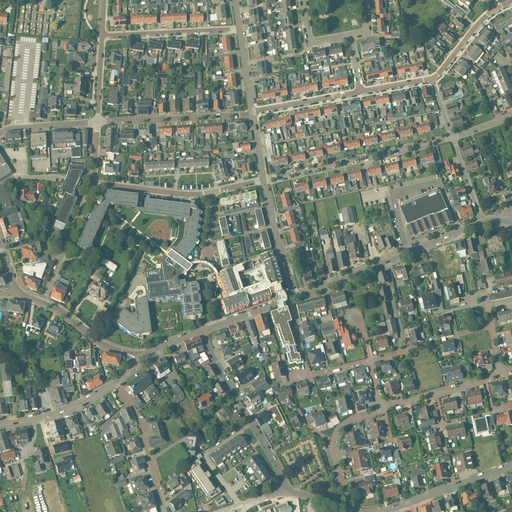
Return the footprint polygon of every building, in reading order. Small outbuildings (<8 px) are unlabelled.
[(375,3),(376,10),(383,9),(382,3),(395,2),(395,0),(382,0),(379,0),(379,3),(375,3)] [(468,9),(473,2),(470,0),(467,0),(463,5),(468,9)] [(287,8),(292,8),(291,1),(282,2),(283,8),(277,9),(277,12),(280,12),(287,11),(287,8)] [(464,15),(459,11),(456,8),(456,9),(453,11),(453,12),(462,18),(464,15)] [(380,18),(388,18),(391,17),(391,14),(383,15),(383,9),(376,10),(376,16),(380,16),(380,18)] [(284,21),(293,19),(292,13),(288,13),(287,11),(280,12),(281,15),(283,14),(284,21)] [(388,20),(388,18),(380,18),(380,21),(377,21),(378,28),(384,27),(384,21),(388,20)] [(462,31),(466,25),(460,20),(460,21),(457,18),(454,22),(457,24),(456,26),(462,31)] [(289,27),(294,26),(293,19),(284,21),(285,27),(282,27),(283,30),(290,29),(289,27)] [(508,27),(504,20),(499,23),(503,30),(508,27)] [(442,23),(437,30),(443,34),(448,28),(442,23)] [(503,30),(499,23),(493,25),(497,33),(503,30)] [(385,33),(384,27),(378,28),(378,34),(382,34),(382,36),(389,36),(389,33),(385,33)] [(295,31),(290,32),(290,29),(283,30),(283,33),(286,32),(287,39),(296,38),(295,31)] [(482,36),(490,43),(494,37),(493,36),(495,34),(491,29),(487,32),(486,31),(482,36)] [(431,42),(427,47),(439,55),(438,56),(441,58),(446,52),(439,47),(436,45),(436,46),(434,45),(437,42),(432,38),(433,36),(428,32),(425,36),(429,38),(427,40),(431,42)] [(451,44),(456,38),(450,34),(447,32),(443,36),(447,38),(446,40),(451,44)] [(490,43),(482,36),(478,42),(480,43),(478,45),(485,51),(487,48),(486,47),(490,43)] [(0,46),(5,47),(5,45),(10,45),(11,38),(7,37),(7,41),(6,41),(0,40),(0,46)] [(269,45),(271,45),(272,51),(277,50),(276,41),(268,42),(269,45)] [(91,48),(88,45),(77,44),(67,43),(66,53),(75,54),(74,63),(84,64),(85,54),(91,48)] [(294,51),(297,50),(297,44),(288,45),(288,51),(286,51),(287,55),(294,54),(294,51)] [(492,54),(495,56),(502,46),(500,44),(492,54)] [(483,53),(485,51),(478,45),(476,47),(475,46),(471,52),(478,58),(482,53),(483,53)] [(339,55),(343,54),(341,47),(335,48),(337,55),(338,59),(338,64),(338,65),(345,64),(344,60),(340,61),(339,55)] [(426,49),(429,52),(430,53),(428,56),(431,58),(430,59),(436,64),(440,58),(441,58),(438,56),(439,55),(427,47),(426,49)] [(313,55),(307,56),(308,61),(317,59),(317,63),(318,63),(319,67),(322,67),(321,62),(320,58),(319,51),(313,52),(313,55)] [(468,58),(466,60),(473,66),(475,63),(478,58),(471,52),(467,57),(468,58)] [(116,65),(116,68),(120,69),(122,56),(118,56),(117,55),(112,54),(110,64),(116,65)] [(463,62),(459,67),(467,73),(471,68),(473,66),(466,60),(464,63),(463,62)] [(417,72),(423,71),(422,67),(425,67),(424,61),(421,61),(422,64),(418,65),(418,63),(415,63),(416,66),(417,72)] [(0,91),(9,92),(11,65),(6,65),(3,88),(0,87),(0,91)] [(385,71),(387,78),(393,77),(391,67),(385,68),(385,71)] [(467,73),(459,67),(455,72),(454,78),(460,79),(462,77),(463,78),(467,73)] [(115,72),(111,71),(109,82),(118,83),(119,74),(121,74),(121,69),(120,69),(116,68),(115,72)] [(495,72),(497,77),(505,74),(503,68),(495,72)] [(335,81),(336,87),(342,86),(341,80),(340,74),(334,75),(335,81)] [(505,74),(497,77),(500,83),(508,79),(505,74)] [(500,83),(502,88),(510,85),(508,79),(500,83)] [(85,96),(86,81),(75,80),(75,83),(65,82),(65,91),(75,92),(74,95),(76,95),(75,98),(83,99),(84,95),(85,96)] [(130,81),(130,86),(127,86),(127,90),(133,90),(133,83),(137,83),(137,81),(130,81)] [(504,94),(511,90),(511,89),(510,85),(502,88),(504,94)] [(462,91),(453,95),(451,88),(441,92),(444,100),(451,97),(452,101),(464,97),(462,91)] [(424,99),(426,98),(427,103),(433,102),(432,97),(431,97),(429,89),(422,91),(424,99)] [(117,105),(118,100),(116,100),(118,91),(110,90),(108,103),(114,104),(114,105),(117,105)] [(199,95),(199,103),(197,103),(198,112),(203,111),(201,90),(195,90),(195,95),(199,95)] [(419,104),(418,99),(417,92),(410,93),(411,101),(412,100),(413,106),(419,104)] [(61,103),(61,99),(53,99),(53,95),(49,95),(48,107),(51,107),(51,111),(61,111),(61,107),(60,107),(60,103),(61,103)] [(175,95),(175,102),(170,102),(170,114),(180,113),(179,102),(180,102),(180,95),(175,95)] [(393,103),(396,102),(397,106),(400,106),(400,102),(398,95),(392,96),(393,103)] [(503,105),(511,102),(509,96),(500,100),(503,105)] [(383,105),(382,98),(375,99),(377,106),(379,105),(380,108),(384,107),(383,105)] [(46,100),(41,100),(41,108),(37,108),(36,120),(43,120),(44,114),(47,115),(47,109),(46,109),(47,105),(46,104),(46,100)] [(132,105),(128,104),(128,100),(123,100),(123,104),(123,115),(132,115),(132,105)] [(137,115),(148,115),(148,108),(151,108),(151,100),(143,100),(143,103),(142,103),(142,101),(138,101),(138,104),(137,104),(137,115)] [(226,108),(239,107),(238,100),(230,101),(231,104),(229,104),(228,103),(225,103),(226,108)] [(185,113),(194,113),(193,101),(185,101),(185,113)] [(505,111),(511,108),(511,104),(511,102),(503,105),(505,111)] [(76,103),(74,103),(71,103),(71,105),(71,110),(66,110),(66,116),(76,116),(76,103)] [(357,116),(354,104),(354,103),(347,105),(349,113),(352,112),(353,117),(354,116),(355,125),(358,124),(357,118),(358,118),(357,116)] [(463,104),(457,106),(456,103),(446,106),(449,115),(459,111),(465,109),(463,104)] [(315,118),(313,111),(307,112),(308,119),(309,122),(313,121),(314,124),(316,123),(315,118)] [(294,114),(296,121),(296,124),(303,123),(302,120),(301,113),(294,114)] [(431,131),(430,128),(432,128),(431,125),(431,122),(430,119),(429,116),(427,117),(428,121),(429,125),(423,126),(424,133),(431,131)] [(286,126),(292,124),(290,117),(284,119),(286,126)] [(405,127),(407,137),(413,135),(413,132),(415,132),(413,124),(413,123),(412,118),(409,118),(410,123),(410,125),(411,126),(405,127)] [(466,121),(463,122),(461,118),(451,121),(454,129),(467,125),(466,121)] [(388,134),(389,141),(396,139),(395,136),(397,136),(394,121),(391,122),(392,126),(393,129),(393,130),(387,131),(388,134)] [(394,121),(397,136),(400,135),(400,138),(407,137),(405,127),(399,128),(398,128),(397,121),(394,121)] [(274,129),(272,122),(265,124),(267,131),(274,129)] [(237,132),(247,131),(246,125),(243,126),(243,123),(236,124),(228,125),(229,133),(233,133),(233,132),(237,132)] [(413,124),(415,132),(417,131),(418,134),(424,133),(423,126),(417,127),(416,123),(413,124)] [(370,138),(372,145),(378,143),(377,140),(380,140),(378,132),(376,126),(374,127),(376,134),(370,136),(370,138)] [(141,137),(146,136),(145,128),(139,129),(139,136),(136,136),(136,139),(136,146),(140,146),(140,141),(141,141),(141,137)] [(154,132),(152,132),(152,128),(145,128),(146,136),(150,136),(150,147),(157,146),(157,138),(154,139),(154,132)] [(87,147),(88,131),(82,131),(83,138),(80,139),(81,153),(84,153),(84,152),(84,151),(86,151),(87,147)] [(114,143),(117,143),(118,139),(118,137),(114,136),(115,131),(108,131),(107,143),(105,143),(105,147),(106,147),(106,153),(115,154),(116,147),(114,147),(114,143)] [(8,140),(6,140),(6,145),(12,144),(12,146),(17,146),(17,144),(21,144),(21,140),(21,132),(8,133),(8,140)] [(81,159),(81,158),(81,153),(80,139),(79,132),(69,133),(69,132),(53,133),(53,134),(52,134),(52,138),(53,150),(70,149),(71,159),(81,159)] [(118,139),(117,143),(117,147),(122,147),(122,144),(127,144),(127,140),(127,132),(121,132),(121,139),(118,139)] [(132,146),(136,146),(136,139),(133,139),(133,132),(127,132),(127,140),(132,140),(132,146)] [(380,140),(382,139),(383,142),(389,141),(388,134),(382,136),(381,132),(378,132),(380,140)] [(45,135),(39,135),(37,135),(30,136),(31,149),(46,148),(45,135)] [(353,142),(354,149),(361,147),(360,144),(362,144),(360,136),(358,137),(358,141),(353,142)] [(372,145),(370,138),(364,140),(363,136),(360,136),(362,144),(364,143),(365,146),(372,145)] [(345,148),(347,147),(348,150),(354,149),(353,142),(347,143),(346,140),(343,140),(345,148)] [(333,147),(335,153),(341,152),(340,149),(343,148),(341,141),(338,141),(339,145),(333,147)] [(233,150),(241,149),(241,153),(250,152),(248,144),(240,145),(233,146),(233,150)] [(328,155),(335,153),(333,147),(327,148),(326,144),(323,145),(325,152),(327,152),(328,155)] [(316,151),(317,157),(323,156),(323,153),(325,152),(323,145),(321,145),(321,149),(316,151)] [(476,147),(472,149),(471,146),(461,150),(464,158),(479,153),(476,147)] [(316,151),(309,152),(309,148),(306,149),(308,156),(310,156),(311,159),(317,157),(316,151)] [(298,155),(299,161),(306,160),(305,157),(308,156),(306,149),(303,150),(304,153),(298,155)] [(293,163),(299,161),(298,155),(297,151),(291,152),(288,153),(290,160),(292,160),(293,163)] [(0,180),(12,174),(0,153),(0,180)] [(280,159),(282,165),(288,164),(288,161),(290,160),(288,153),(286,154),(286,157),(280,159)] [(428,164),(434,162),(436,169),(438,169),(438,170),(441,169),(440,164),(438,165),(436,156),(433,157),(433,155),(426,157),(428,164)] [(274,156),(273,156),(271,157),(272,164),(275,164),(275,167),(282,165),(280,159),(280,156),(274,158),(274,156)] [(420,160),(418,161),(420,169),(423,168),(422,165),(428,164),(426,157),(420,158),(420,160)] [(478,166),(483,165),(480,157),(475,159),(475,161),(466,164),(469,173),(479,169),(478,166)] [(239,163),(242,163),(241,158),(234,160),(236,170),(240,169),(239,163)] [(417,170),(420,169),(418,161),(416,161),(415,159),(409,161),(410,168),(417,166),(417,170)] [(449,170),(453,180),(460,178),(456,166),(452,168),(450,160),(446,162),(448,170),(449,170)] [(403,164),(400,165),(402,173),(411,171),(410,168),(409,161),(402,162),(403,164)] [(152,171),(152,164),(147,164),(146,162),(143,162),(143,166),(145,166),(145,171),(152,171)] [(229,170),(228,171),(226,163),(225,164),(218,166),(220,173),(230,171),(229,170)] [(400,174),(402,173),(400,165),(398,165),(397,163),(391,165),(393,172),(399,170),(400,174)] [(242,175),(252,173),(251,165),(245,165),(245,164),(243,164),(243,167),(241,168),(242,175)] [(131,171),(130,171),(130,177),(138,177),(138,172),(138,165),(131,165),(131,171)] [(385,168),(383,169),(385,177),(387,177),(386,173),(393,172),(391,165),(385,166),(385,168)] [(65,226),(66,227),(67,224),(67,223),(70,216),(71,217),(73,211),(72,210),(76,203),(78,201),(77,200),(70,197),(72,194),(73,195),(83,173),(83,170),(84,170),(85,170),(85,167),(69,166),(69,172),(60,193),(61,193),(59,198),(63,199),(53,221),(65,227),(65,226)] [(380,167),(374,169),(375,176),(382,174),(382,178),(385,177),(383,169),(381,169),(380,167)] [(369,177),(375,176),(374,169),(367,170),(368,172),(365,173),(367,181),(368,181),(369,185),(371,185),(369,177)] [(230,171),(220,173),(221,180),(228,179),(227,174),(230,173),(230,171)] [(361,172),(354,173),(356,180),(362,179),(364,186),(366,186),(365,180),(364,173),(361,174),(361,172)] [(356,180),(354,173),(348,175),(348,177),(346,177),(348,190),(351,189),(349,182),(356,180)] [(349,192),(348,190),(346,177),(344,178),(343,176),(337,177),(338,184),(339,188),(345,186),(346,192),(349,192)] [(328,181),(330,190),(333,189),(332,186),(338,184),(337,177),(330,179),(331,181),(328,181)] [(499,190),(496,183),(495,179),(489,181),(491,185),(488,186),(492,195),(499,193),(499,191),(499,190)] [(332,196),(330,190),(328,181),(326,182),(326,180),(319,181),(321,188),(327,187),(329,197),(332,196)] [(321,188),(319,181),(313,183),(313,185),(311,185),(314,198),(316,197),(314,190),(321,188)] [(0,211),(12,207),(4,184),(0,186),(0,211)] [(308,186),(308,184),(301,185),(303,192),(309,191),(311,198),(314,198),(311,185),(308,186)] [(303,192),(301,185),(295,187),(295,189),(293,189),(295,198),(298,197),(297,194),(303,192)] [(454,200),(459,198),(467,196),(464,189),(457,191),(457,190),(451,192),(454,200)] [(506,201),(511,198),(511,189),(510,190),(510,191),(507,192),(506,190),(502,192),(506,201)] [(34,202),(34,192),(27,192),(27,191),(21,191),(21,202),(34,202)] [(440,191),(400,207),(408,227),(407,228),(412,240),(437,229),(438,230),(453,223),(448,211),(440,191)] [(283,203),(290,201),(289,195),(292,195),(291,192),(283,194),(283,196),(281,197),(283,203)] [(88,224),(85,232),(86,232),(85,235),(83,234),(85,235),(83,238),(82,237),(79,245),(80,245),(79,248),(78,247),(77,248),(87,252),(90,253),(93,247),(91,247),(106,214),(107,211),(106,210),(109,206),(110,205),(113,206),(130,208),(130,210),(136,210),(137,207),(138,197),(138,198),(135,198),(135,196),(127,195),(126,197),(124,196),(124,194),(123,196),(121,196),(121,194),(109,193),(109,194),(107,194),(107,193),(106,193),(106,197),(105,198),(106,200),(103,202),(99,198),(96,203),(100,205),(98,209),(95,208),(96,209),(95,211),(94,211),(90,218),(92,219),(90,222),(89,221),(88,221),(90,222),(89,224),(88,224)] [(170,252),(171,252),(187,264),(187,265),(189,264),(189,263),(192,262),(193,248),(195,248),(195,245),(198,242),(196,240),(196,238),(199,235),(197,233),(197,231),(199,227),(198,226),(198,223),(200,220),(199,219),(199,216),(201,213),(197,210),(194,207),(194,205),(190,204),(189,207),(144,201),(143,213),(172,217),(180,223),(183,218),(186,219),(184,239),(175,250),(173,248),(170,252)] [(295,207),(292,208),(290,201),(283,203),(284,210),(286,209),(287,212),(295,209),(295,207)] [(460,203),(455,205),(452,206),(455,213),(458,211),(461,220),(469,217),(467,212),(469,211),(468,210),(467,211),(466,211),(465,208),(462,209),(460,203)] [(12,207),(0,211),(0,223),(6,239),(10,238),(19,236),(18,232),(24,231),(22,223),(27,221),(24,212),(19,214),(15,206),(12,207)] [(471,219),(474,217),(470,206),(465,208),(466,211),(467,211),(468,210),(469,211),(467,212),(469,217),(470,217),(471,219)] [(286,214),(287,221),(294,219),(293,213),(300,211),(301,215),(302,215),(301,208),(299,209),(295,209),(287,212),(288,214),(286,214)] [(345,226),(355,224),(352,208),(342,210),(343,218),(345,226)] [(373,228),(389,224),(387,218),(372,222),(373,228)] [(303,223),(296,225),(294,219),(287,221),(289,227),(291,226),(292,229),(300,227),(304,226),(303,223)] [(300,227),(292,229),(292,231),(290,232),(292,238),(299,236),(301,236),(299,230),(304,229),(304,226),(300,227)] [(320,230),(320,239),(329,239),(329,234),(330,234),(330,230),(320,230)] [(388,251),(395,248),(393,242),(395,241),(392,230),(382,234),(383,237),(377,240),(381,251),(387,249),(388,251)] [(348,233),(343,234),(345,247),(348,246),(350,255),(351,254),(352,261),(362,259),(359,244),(356,244),(354,235),(349,237),(348,233)] [(301,243),(299,236),(292,238),(293,245),(301,243)] [(502,238),(488,241),(490,252),(495,251),(496,253),(501,252),(502,256),(506,255),(505,249),(502,238)] [(475,239),(466,241),(469,255),(478,253),(475,239)] [(463,242),(456,244),(455,244),(457,253),(460,253),(461,257),(466,256),(465,251),(466,251),(464,242),(463,242)] [(442,246),(446,264),(458,261),(453,243),(442,246)] [(37,259),(39,259),(39,258),(38,255),(41,254),(39,245),(27,247),(27,249),(22,250),(22,251),(22,253),(23,255),(23,256),(22,258),(23,258),(23,259),(24,260),(29,260),(30,261),(37,260),(37,259)] [(139,339),(143,339),(143,336),(150,335),(149,330),(151,329),(147,303),(182,298),(185,317),(186,317),(187,319),(193,319),(193,320),(195,319),(195,318),(201,318),(201,315),(202,315),(198,287),(197,287),(197,285),(196,285),(185,287),(185,283),(182,284),(182,282),(182,281),(182,280),(182,279),(182,278),(182,276),(182,275),(184,275),(184,277),(186,277),(186,275),(187,272),(184,270),(183,269),(187,264),(171,252),(170,253),(168,256),(167,257),(162,263),(162,264),(163,270),(149,271),(150,278),(152,277),(153,285),(147,286),(148,293),(145,293),(146,298),(144,300),(134,302),(135,303),(130,304),(132,315),(130,315),(128,313),(123,310),(115,321),(115,322),(119,325),(118,326),(131,335),(135,335),(135,337),(138,336),(139,339)] [(339,269),(348,267),(345,252),(336,254),(339,269)] [(274,261),(274,259),(272,253),(257,257),(257,258),(249,260),(250,264),(236,269),(224,273),(219,275),(228,298),(229,298),(229,300),(221,303),(225,315),(249,307),(248,306),(271,298),(270,296),(274,295),(274,296),(277,295),(278,297),(278,299),(279,301),(279,302),(279,303),(277,303),(277,305),(277,306),(277,307),(277,308),(284,305),(284,304),(286,303),(286,301),(286,299),(286,298),(285,297),(284,295),(283,293),(282,292),(280,285),(282,285),(281,284),(282,283),(281,280),(275,261),(274,261)] [(330,273),(337,272),(334,254),(326,256),(330,273)] [(40,264),(45,264),(48,263),(47,256),(42,257),(43,260),(41,260),(41,258),(39,258),(39,259),(40,264)] [(485,260),(480,261),(484,276),(495,273),(494,269),(492,260),(491,258),(485,260)] [(500,258),(492,260),(494,269),(497,269),(497,268),(501,267),(500,265),(501,265),(500,258)] [(217,279),(220,278),(220,276),(218,276),(216,271),(210,265),(208,265),(202,263),(201,263),(194,263),(191,264),(189,263),(189,264),(187,265),(191,267),(194,265),(200,265),(201,265),(208,267),(209,268),(214,272),(214,273),(217,279)] [(45,266),(45,264),(40,264),(27,267),(23,267),(24,274),(33,277),(33,275),(42,279),(47,266),(45,266)] [(106,297),(108,297),(109,297),(109,296),(110,296),(110,295),(110,294),(110,293),(109,292),(101,286),(103,283),(101,282),(103,279),(101,278),(107,269),(100,264),(90,279),(97,283),(95,286),(94,286),(92,289),(93,290),(90,294),(93,296),(93,297),(94,298),(94,299),(96,300),(97,300),(97,299),(98,300),(98,299),(103,302),(106,297)] [(423,266),(419,267),(418,267),(419,267),(417,268),(414,268),(414,269),(416,273),(412,274),(414,279),(433,273),(430,264),(425,265),(424,266),(423,266)] [(315,269),(316,272),(319,278),(325,276),(323,269),(319,271),(318,267),(315,269)] [(405,267),(399,270),(398,268),(395,269),(397,276),(402,275),(407,273),(405,267)] [(314,280),(311,275),(312,274),(310,270),(307,271),(308,272),(303,274),(306,283),(314,280)] [(145,272),(147,286),(153,285),(152,277),(150,278),(149,271),(145,272)] [(386,272),(378,275),(380,282),(378,283),(379,286),(383,285),(390,283),(386,272)] [(28,276),(23,274),(23,275),(18,278),(21,286),(22,288),(23,289),(24,290),(25,290),(28,291),(29,289),(30,286),(25,284),(27,278),(28,276)] [(511,281),(511,275),(505,277),(505,276),(502,277),(495,279),(498,290),(501,289),(501,288),(503,288),(511,286),(511,281)] [(30,286),(29,289),(37,292),(40,283),(27,278),(25,284),(30,286)] [(60,279),(58,283),(55,282),(52,289),(55,290),(51,299),(61,303),(62,302),(65,303),(67,303),(67,301),(67,299),(63,297),(70,283),(60,279)] [(486,283),(483,284),(482,280),(477,281),(479,291),(487,289),(486,283)] [(459,285),(448,287),(449,294),(460,292),(459,285)] [(380,290),(379,290),(386,317),(391,316),(388,302),(389,302),(386,288),(384,289),(380,290)] [(510,291),(494,295),(493,294),(488,295),(490,302),(511,297),(511,296),(511,289),(510,290),(510,291)] [(460,292),(449,294),(451,301),(462,298),(460,292)] [(344,293),(337,295),(340,304),(346,302),(344,293)] [(337,295),(330,297),(333,306),(340,304),(337,295)] [(433,295),(422,297),(422,299),(419,300),(420,305),(424,304),(435,301),(433,295)] [(323,299),(296,306),(298,315),(299,315),(300,319),(309,317),(308,316),(317,313),(317,314),(326,312),(323,299)] [(23,315),(24,304),(1,301),(0,308),(0,311),(3,312),(0,325),(6,326),(8,312),(17,314),(17,315),(18,317),(21,317),(22,316),(22,315),(23,315)] [(411,301),(401,303),(402,309),(403,314),(404,314),(414,311),(411,301)] [(435,301),(424,304),(425,310),(436,308),(435,301)] [(278,311),(277,312),(270,314),(275,328),(276,328),(283,348),(285,347),(287,354),(286,354),(286,355),(287,354),(289,364),(296,362),(296,364),(303,363),(301,353),(297,354),(295,347),(296,347),(293,338),(294,337),(291,329),(290,329),(288,324),(291,323),(287,310),(287,309),(286,309),(278,311)] [(511,312),(504,314),(504,313),(498,315),(500,325),(511,321),(511,312)] [(262,333),(264,333),(265,335),(269,333),(269,331),(265,316),(254,319),(259,334),(262,333)] [(449,316),(438,319),(439,324),(441,323),(442,327),(451,325),(450,321),(451,321),(450,318),(449,318),(449,316)] [(31,327),(40,331),(42,327),(43,323),(43,322),(39,320),(39,319),(36,317),(31,327)] [(340,320),(333,322),(334,327),(335,331),(338,330),(338,329),(342,328),(340,320)] [(394,320),(387,322),(391,340),(398,338),(397,334),(394,320)] [(53,333),(56,334),(60,336),(61,332),(63,333),(64,329),(63,328),(64,327),(53,322),(49,330),(48,329),(46,333),(47,334),(51,336),(53,333)] [(251,322),(245,324),(249,334),(249,333),(254,332),(251,322)] [(333,322),(320,325),(321,330),(334,327),(333,322)] [(234,326),(233,326),(234,330),(233,330),(234,334),(239,333),(240,337),(244,336),(243,332),(240,324),(236,325),(233,326),(234,326)] [(312,327),(302,330),(305,340),(314,337),(312,327)] [(334,327),(321,330),(323,337),(336,333),(335,331),(334,327)] [(352,332),(346,334),(345,328),(342,328),(338,329),(338,330),(340,336),(342,335),(343,337),(342,339),(343,343),(345,343),(346,348),(350,347),(351,348),(354,348),(354,346),(355,346),(354,342),(357,340),(356,337),(353,336),(352,332)] [(226,330),(219,332),(220,335),(214,336),(215,340),(216,342),(217,342),(220,341),(226,339),(224,334),(227,333),(226,330)] [(419,331),(410,333),(413,344),(422,341),(419,331)] [(273,335),(270,335),(269,333),(265,335),(264,333),(262,333),(264,342),(267,343),(272,342),(272,344),(276,343),(273,335)] [(383,337),(377,339),(379,347),(383,346),(385,348),(389,347),(386,338),(386,337),(383,337)] [(199,338),(184,343),(187,352),(188,352),(195,350),(195,349),(196,349),(202,347),(199,338)] [(453,341),(443,344),(445,353),(455,350),(454,344),(453,341)] [(460,342),(454,344),(455,350),(455,351),(462,349),(460,342)] [(335,343),(328,346),(330,355),(331,356),(338,354),(337,348),(335,343)] [(257,345),(254,346),(253,347),(251,347),(253,351),(256,356),(261,354),(257,345)] [(322,345),(315,347),(317,351),(319,350),(321,354),(325,352),(322,345)] [(224,349),(223,350),(224,350),(222,351),(221,351),(222,353),(223,355),(224,357),(233,353),(231,350),(230,347),(224,349)] [(244,351),(242,352),(245,356),(253,351),(251,347),(244,351)] [(195,350),(188,352),(190,358),(190,359),(192,361),(194,360),(195,362),(197,361),(198,360),(197,358),(199,357),(197,353),(197,354),(195,350)] [(317,351),(308,353),(312,365),(323,362),(321,354),(319,350),(317,351)] [(91,359),(95,359),(95,353),(93,351),(85,352),(86,359),(84,359),(84,356),(79,356),(79,362),(86,362),(86,361),(90,361),(91,359)] [(71,369),(70,361),(72,361),(72,354),(71,354),(71,353),(68,353),(68,354),(65,354),(66,357),(64,357),(64,362),(66,362),(66,369),(71,369)] [(104,370),(109,371),(112,356),(104,354),(102,364),(108,365),(108,367),(105,367),(104,370)] [(181,357),(175,360),(177,365),(186,362),(183,354),(180,355),(181,357)] [(118,367),(120,357),(112,356),(109,371),(114,372),(114,369),(111,368),(111,366),(118,367)] [(487,358),(486,356),(481,357),(474,359),(476,364),(479,363),(480,367),(481,367),(481,368),(482,368),(483,368),(484,367),(484,366),(488,365),(487,358)] [(238,357),(227,363),(232,371),(243,365),(238,357)] [(87,367),(96,367),(95,359),(91,359),(90,361),(86,361),(86,362),(79,362),(79,367),(86,366),(87,367)] [(163,359),(154,365),(157,370),(160,374),(165,371),(170,368),(163,359)] [(192,361),(190,359),(187,361),(192,369),(199,365),(197,361),(195,362),(193,363),(192,361)] [(390,362),(381,364),(383,372),(392,370),(391,364),(390,362)] [(282,363),(271,366),(273,373),(284,370),(283,367),(282,363)] [(3,383),(6,403),(3,404),(3,399),(0,399),(0,415),(8,415),(7,406),(7,404),(13,403),(14,396),(12,381),(9,364),(0,365),(3,383)] [(212,366),(208,368),(209,369),(206,371),(211,379),(214,378),(218,375),(212,366)] [(460,368),(453,369),(456,380),(463,378),(460,368)] [(365,369),(354,372),(356,381),(367,378),(365,369)] [(446,371),(447,375),(449,382),(456,380),(453,369),(446,371)] [(165,371),(160,374),(157,370),(156,372),(161,379),(167,375),(165,371)] [(246,370),(235,377),(241,386),(245,383),(252,379),(246,370)] [(284,370),(273,373),(275,380),(280,378),(286,377),(285,373),(284,373),(284,370)] [(347,373),(336,376),(338,385),(349,382),(347,375),(347,373)] [(144,374),(126,387),(134,397),(135,397),(137,395),(145,389),(147,387),(149,386),(150,384),(151,384),(152,384),(152,378),(149,374),(144,374)] [(264,375),(250,384),(255,392),(259,390),(260,392),(262,390),(264,393),(271,389),(270,387),(264,375)] [(58,376),(45,379),(46,387),(60,385),(58,376)] [(96,388),(102,384),(98,377),(91,380),(93,383),(93,382),(96,388)] [(64,394),(74,391),(72,382),(67,383),(66,378),(61,379),(62,388),(51,391),(54,402),(55,407),(68,403),(66,398),(64,394)] [(93,383),(91,380),(91,381),(89,378),(83,381),(79,383),(82,387),(85,385),(89,392),(91,391),(96,388),(93,382),(93,383)] [(328,378),(317,381),(320,390),(330,387),(331,387),(329,380),(328,378)] [(412,381),(404,383),(405,387),(404,389),(405,393),(415,391),(413,383),(412,381)] [(505,382),(491,385),(492,394),(500,392),(501,397),(500,397),(508,396),(507,391),(505,382)] [(221,383),(215,387),(220,395),(225,392),(222,388),(224,387),(221,383)] [(159,393),(151,384),(149,386),(147,388),(147,387),(145,389),(143,391),(147,397),(144,400),(146,403),(159,393)] [(306,384),(296,387),(299,397),(309,394),(306,384)] [(393,384),(386,386),(387,390),(386,391),(387,393),(389,397),(398,395),(396,389),(395,384),(393,384)] [(277,385),(270,387),(271,389),(273,393),(277,392),(277,391),(278,390),(277,385)] [(183,395),(177,387),(174,389),(173,390),(177,396),(171,400),(174,405),(177,403),(178,403),(184,399),(182,396),(183,395)] [(278,390),(277,391),(277,392),(279,399),(280,402),(285,400),(287,406),(293,405),(292,399),(289,388),(278,390)] [(255,392),(247,397),(252,405),(264,398),(260,392),(259,390),(255,392)] [(368,390),(359,393),(361,402),(358,403),(358,404),(359,406),(365,405),(371,403),(368,390)] [(32,411),(31,400),(35,400),(34,395),(31,395),(30,391),(26,391),(26,392),(25,392),(25,394),(26,394),(27,402),(20,403),(20,404),(17,404),(18,412),(21,412),(29,411),(28,406),(32,406),(32,411)] [(480,392),(477,393),(474,394),(476,405),(483,403),(480,392)] [(208,394),(198,401),(202,408),(213,401),(208,394)] [(474,394),(471,395),(470,394),(467,395),(469,406),(476,405),(474,394)] [(144,405),(137,395),(135,397),(139,402),(135,405),(138,409),(144,405)] [(349,398),(338,400),(342,414),(352,411),(350,405),(351,405),(351,403),(350,403),(349,398)] [(276,399),(269,404),(272,408),(275,405),(276,407),(279,405),(276,399)] [(455,399),(444,402),(446,411),(458,409),(457,407),(456,400),(455,399)] [(462,399),(456,400),(457,407),(464,406),(463,403),(462,399)] [(103,404),(95,409),(99,415),(101,418),(111,412),(106,405),(105,406),(103,404)] [(365,405),(359,406),(358,404),(355,404),(357,413),(366,410),(365,405)] [(283,422),(276,407),(275,405),(272,408),(266,412),(268,416),(271,414),(274,419),(276,422),(277,422),(279,425),(283,422)] [(130,408),(120,412),(123,418),(126,425),(135,421),(130,408)] [(225,408),(219,412),(223,418),(226,416),(227,419),(232,416),(228,411),(227,412),(225,408)] [(92,409),(85,413),(87,416),(89,420),(99,415),(95,409),(93,411),(92,409)] [(431,409),(422,411),(424,420),(424,421),(433,419),(433,417),(431,409)] [(266,412),(265,411),(260,415),(266,423),(271,420),(272,421),(274,419),(271,414),(268,416),(266,412)] [(511,412),(510,413),(504,414),(505,415),(497,417),(498,422),(497,422),(498,426),(502,425),(502,424),(508,423),(508,426),(511,425),(511,412)] [(227,419),(225,421),(230,429),(238,424),(238,423),(242,421),(239,418),(240,418),(237,413),(232,416),(227,419)] [(312,417),(314,421),(316,427),(325,423),(321,413),(312,417)] [(311,414),(305,417),(308,424),(314,421),(312,417),(311,414)] [(407,414),(397,417),(399,425),(402,424),(402,426),(409,424),(409,421),(407,414)] [(260,415),(255,418),(260,426),(260,427),(264,424),(266,423),(260,415)] [(299,416),(296,417),(297,418),(291,421),(293,426),(295,425),(296,427),(297,428),(299,429),(300,428),(301,426),(300,426),(305,424),(303,420),(302,420),(301,417),(302,417),(301,415),(299,416)] [(329,429),(340,424),(336,415),(329,419),(331,422),(327,424),(329,429)] [(87,416),(83,418),(87,426),(91,424),(89,420),(87,416)] [(433,419),(424,421),(424,420),(421,421),(422,428),(429,427),(435,425),(434,419),(439,418),(438,416),(433,417),(433,419)] [(479,416),(473,417),(475,429),(478,429),(479,434),(492,431),(491,426),(488,427),(486,419),(480,420),(479,416)] [(75,417),(66,420),(70,430),(73,436),(78,434),(75,428),(78,427),(75,417)] [(123,418),(120,419),(119,418),(117,419),(117,420),(114,421),(115,422),(116,425),(119,433),(128,430),(126,425),(123,418)] [(160,421),(151,423),(156,437),(149,439),(152,447),(166,443),(164,435),(160,421)] [(61,422),(57,423),(58,425),(53,426),(55,432),(59,431),(60,435),(62,434),(65,433),(64,429),(61,422)] [(374,425),(370,426),(372,433),(383,431),(381,423),(374,425)] [(464,424),(453,427),(456,439),(461,438),(461,437),(466,435),(464,424)] [(112,427),(109,428),(114,440),(121,437),(119,433),(116,425),(112,427)] [(453,427),(449,428),(449,427),(446,428),(447,431),(448,437),(449,439),(451,439),(452,440),(456,439),(453,427)] [(27,431),(15,433),(15,435),(16,440),(16,442),(28,440),(27,431)] [(383,431),(372,433),(373,440),(377,439),(384,438),(383,431)] [(196,433),(188,438),(190,442),(189,442),(191,445),(192,445),(194,448),(196,447),(203,443),(201,440),(198,436),(196,433)] [(359,433),(345,436),(347,443),(360,440),(359,433)] [(5,435),(0,436),(0,450),(2,458),(3,462),(4,464),(14,461),(14,458),(16,458),(13,449),(10,450),(7,442),(6,436),(5,435)] [(430,437),(429,437),(431,444),(441,441),(441,440),(440,440),(439,435),(437,435),(430,437)] [(246,444),(242,438),(213,457),(217,464),(229,456),(234,452),(246,444)] [(409,438),(398,440),(400,450),(407,448),(407,445),(410,445),(409,438)] [(132,442),(129,443),(132,452),(141,449),(138,440),(137,440),(132,442)] [(360,440),(347,443),(348,449),(351,448),(362,446),(360,440)] [(441,441),(431,444),(433,451),(440,449),(442,448),(441,443),(442,443),(441,441)] [(117,442),(105,446),(110,459),(121,455),(117,442)] [(196,447),(194,448),(189,451),(194,459),(201,453),(196,447)] [(383,449),(379,450),(379,451),(381,459),(382,459),(387,458),(392,457),(390,448),(383,449)] [(44,450),(36,453),(37,457),(36,457),(38,462),(39,463),(39,466),(40,465),(48,463),(46,458),(49,457),(48,451),(45,452),(44,450)] [(360,452),(350,455),(354,471),(368,468),(365,454),(364,452),(360,452)] [(470,455),(456,458),(457,463),(456,463),(457,468),(458,468),(459,473),(473,470),(470,455)] [(268,476),(255,457),(249,461),(262,480),(268,476)] [(143,458),(131,462),(134,473),(135,472),(137,472),(141,470),(142,470),(144,469),(145,469),(143,465),(142,465),(142,464),(144,463),(143,458)] [(32,460),(24,462),(26,468),(34,466),(32,460)] [(67,463),(57,466),(59,474),(69,471),(67,463)] [(217,488),(201,464),(200,464),(195,467),(194,467),(194,468),(192,470),(197,478),(195,479),(197,483),(197,482),(200,481),(212,499),(221,493),(217,488)] [(445,464),(433,467),(434,473),(435,474),(437,480),(448,478),(445,464)] [(11,467),(4,469),(6,473),(8,480),(14,478),(11,467)] [(178,485),(174,478),(173,478),(171,476),(168,478),(170,480),(171,483),(167,486),(171,490),(178,485)] [(415,478),(412,478),(415,489),(423,487),(421,477),(421,476),(415,478)] [(145,478),(137,480),(137,479),(129,481),(134,494),(149,489),(145,478)] [(183,478),(178,482),(183,489),(184,489),(190,484),(189,482),(187,479),(185,481),(183,478)] [(124,480),(115,483),(117,489),(126,485),(124,480)] [(502,480),(495,482),(498,493),(504,491),(506,491),(504,486),(502,480)] [(370,482),(358,485),(360,493),(366,492),(366,495),(373,494),(370,482)] [(489,484),(482,487),(484,493),(483,494),(484,496),(485,497),(485,499),(492,497),(493,496),(491,491),(489,484)] [(395,486),(385,488),(387,497),(399,495),(397,488),(397,485),(395,486)] [(185,491),(177,497),(177,498),(182,504),(190,498),(187,493),(185,491)] [(469,492),(461,495),(464,504),(468,502),(469,504),(473,502),(471,496),(471,495),(470,496),(469,492)] [(151,493),(140,497),(145,511),(148,510),(156,508),(151,493)] [(456,496),(447,498),(448,499),(448,498),(449,503),(451,508),(459,506),(458,506),(456,496)] [(218,507),(225,504),(223,497),(216,500),(218,507)] [(177,498),(170,503),(174,509),(176,511),(183,506),(182,504),(177,498)] [(442,501),(435,504),(436,508),(436,511),(442,511),(445,511),(442,501)] [(291,511),(292,511),(290,506),(288,507),(287,503),(276,506),(275,503),(260,509),(261,511),(258,511),(291,511)]
